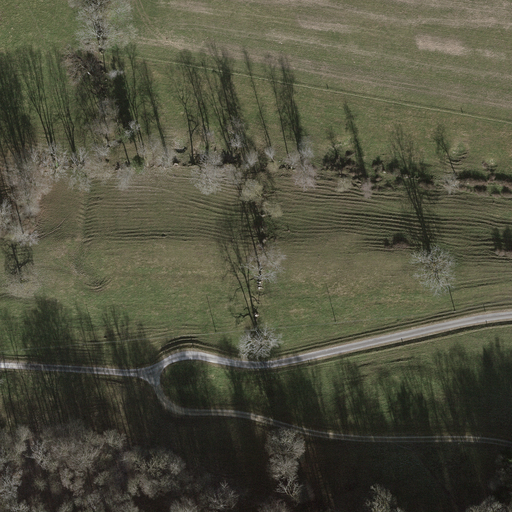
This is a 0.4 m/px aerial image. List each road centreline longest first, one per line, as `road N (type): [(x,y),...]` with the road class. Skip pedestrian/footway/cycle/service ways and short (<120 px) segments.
road 1 (unclassified): [(0,365),(126,373),(182,355),(272,364),(511,315)]
road 2 (track): [(396,440),(172,408),(150,369)]
